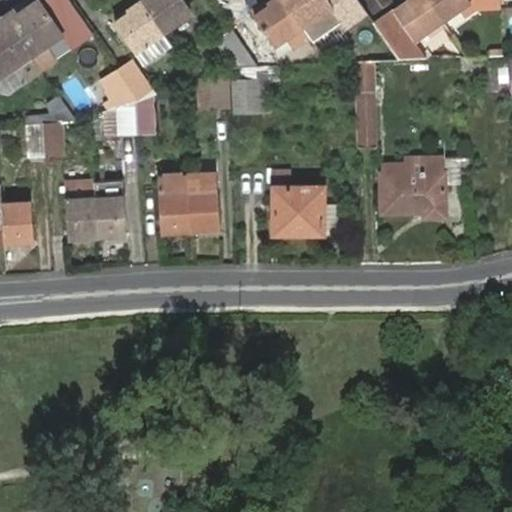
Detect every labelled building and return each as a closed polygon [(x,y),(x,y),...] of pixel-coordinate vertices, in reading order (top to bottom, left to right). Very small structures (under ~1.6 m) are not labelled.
[(139,0),(138,1),(158,33),(187,15),(176,0),(139,0)] [(298,28),(280,0),(270,0),(264,5),(265,8),(249,18),(267,46),(298,28)] [(280,0),(298,28),(326,10),(319,0),(280,0)] [(437,21),(423,0),(403,0),(403,1),(388,10),(407,39),(437,21)] [(423,0),(437,21),(453,10),(458,17),(469,10),(483,10),(482,0),(423,0)] [(493,0),(482,0),(483,10),(494,9),(493,0)] [(158,33),(138,1),(124,10),(126,13),(111,21),(129,51),(158,33)] [(3,18),(28,58),(59,36),(35,2),(17,15),(13,10),(3,18)] [(0,75),(28,58),(3,18),(0,19),(0,75)] [(242,22),(227,31),(249,65),(270,64),(242,22)] [(350,38),(363,60),(388,59),(373,36),(368,27),(350,38)] [(373,36),(388,59),(405,58),(385,28),(373,36)] [(249,65),(227,31),(211,42),(225,66),(249,65)] [(511,53),(499,54),(505,93),(511,92),(511,53)] [(126,63),(112,73),(130,102),(146,96),(126,63)] [(203,77),(206,107),(222,105),(219,71),(203,77)] [(130,102),(112,73),(98,82),(114,108),(129,102),(130,102)] [(229,111),(250,110),(248,79),(226,81),(229,111)] [(352,131),(369,129),(367,100),(361,100),(360,91),(349,91),(352,131)] [(146,96),(130,102),(129,102),(132,136),(148,135),(146,96)] [(132,136),(129,102),(114,108),(112,109),(115,138),(132,136)] [(22,159),(40,158),(36,126),(18,127),(22,159)] [(36,126),(40,158),(58,158),(54,126),(36,126)] [(404,172),(377,173),(378,212),(422,211),(422,215),(443,215),(441,157),(403,157),(404,172)] [(159,232),(188,229),(182,174),(177,175),(177,171),(160,173),(161,176),(154,177),(159,232)] [(182,174),(188,229),(217,226),(212,171),(182,174)] [(271,172),(272,232),(321,232),(321,227),(336,227),(335,202),(320,203),(320,186),(286,186),(286,171),(271,172)] [(66,186),(62,189),(63,202),(67,238),(96,235),(92,199),(90,184),(66,186)] [(92,199),(96,235),(125,232),(121,196),(92,199)] [(0,205),(0,226),(1,242),(32,240),(28,204),(0,205)] [(511,300),(502,303),(505,320),(511,318),(511,300)] [(472,433),(474,482),(488,481),(487,457),(503,456),(501,431),(472,433)]
